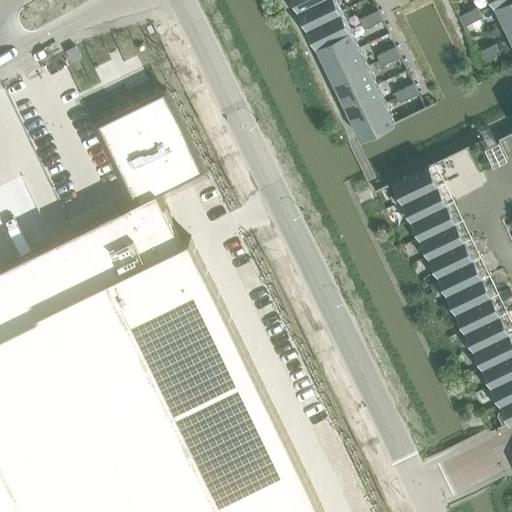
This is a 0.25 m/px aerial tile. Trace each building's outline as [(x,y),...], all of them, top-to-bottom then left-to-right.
[(314,0),(299,7),(308,26),(343,9),(338,0),(314,0)] [(511,19),(511,0),(504,0),(496,4),(505,23),(511,19)] [(479,6),(469,11),(474,21),(484,16),(479,6)] [(308,26),(317,45),(352,28),(343,9),(308,26)] [(379,9),(370,14),(375,24),(384,19),(379,9)] [(469,11),(460,15),(465,25),(474,21),(469,11)] [(375,24),(370,14),(360,18),(365,28),(375,24)] [(352,28),(317,45),(326,63),(361,47),(352,28)] [(496,43),(487,47),(492,58),(501,53),(496,43)] [(81,56),(76,46),(67,50),(72,61),(81,56)] [(397,46),(387,50),(392,60),(402,56),(397,46)] [(326,63),(335,82),(370,65),(361,47),(326,63)] [(487,47),(478,52),(483,62),(492,58),(487,47)] [(378,55),(383,65),(392,60),(387,50),(378,55)] [(370,65),(335,82),(344,101),(379,84),(370,65)] [(414,83),(405,87),(410,97),(419,93),(414,83)] [(379,84),(344,101),(353,120),(388,103),(379,84)] [(405,87),(396,92),(401,102),(410,97),(405,87)] [(138,199),(0,266),(0,511),(326,511),(192,235),(183,240),(159,190),(205,168),(167,88),(100,121),(138,199)] [(388,103),(353,120),(362,138),(397,121),(388,103)] [(511,131),(499,137),(509,158),(511,157),(511,131)] [(440,182),(431,164),(430,163),(394,180),(403,199),(440,182)] [(448,200),(440,182),(403,199),(412,218),(448,200)] [(448,200),(412,218),(421,236),(457,219),(448,200)] [(457,219),(421,236),(430,255),(466,237),(457,219)] [(466,237),(430,255),(439,273),(475,256),(466,237)] [(475,256),(439,273),(448,292),(484,274),(475,256)] [(484,274),(448,292),(457,310),(493,293),(484,274)] [(493,293),(457,310),(466,329),(502,312),(493,293)] [(502,312),(466,329),(475,348),(511,330),(502,312)] [(511,332),(511,330),(475,348),(484,366),(511,352),(511,332)] [(511,352),(484,366),(493,385),(511,375),(511,352)] [(511,375),(493,385),(502,403),(511,398),(511,375)] [(511,398),(502,403),(511,422),(511,421),(511,398)]
